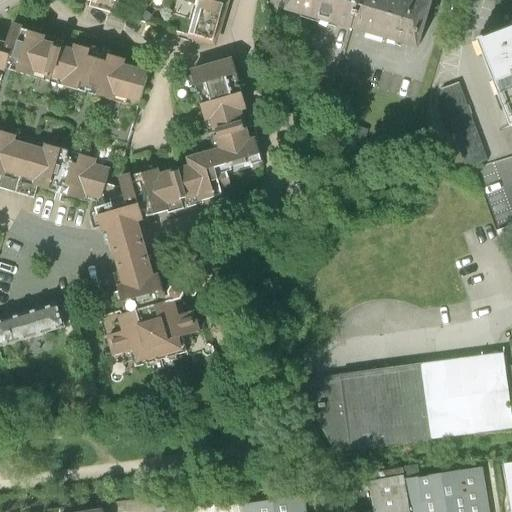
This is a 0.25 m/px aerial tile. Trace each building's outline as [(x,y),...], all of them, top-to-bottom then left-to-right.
[(197,0),(199,0),(188,37),(195,39),(195,37),(202,39),(208,42),(215,38),(225,0),(197,0)] [(361,0),(291,0),(288,9),(303,13),(303,12),(338,22),(337,24),(353,28),(361,0)] [(432,3),(420,0),(361,0),(353,28),(369,33),(369,32),(403,42),(403,44),(419,48),(432,3)] [(511,27),(478,40),(479,42),(481,40),(487,56),(484,57),(494,82),(497,81),(508,110),(505,112),(511,127),(511,126),(511,27)] [(43,37),(12,28),(6,47),(0,68),(32,78),(34,70),(56,77),(63,51),(41,44),(43,37)] [(75,54),(63,51),(56,77),(67,80),(65,88),(93,96),(105,55),(77,47),(75,54)] [(123,60),(105,55),(93,96),(111,101),(114,94),(129,98),(130,96),(142,99),(148,78),(136,75),(136,72),(121,68),(123,60)] [(136,182),(134,183),(143,213),(145,212),(147,218),(168,212),(166,204),(199,195),(202,203),(233,194),(227,173),(262,163),(256,142),(249,143),(239,110),(246,108),(233,61),(192,74),(205,120),(212,118),(222,151),(190,161),(192,168),(158,178),(156,170),(135,177),(136,182)] [(488,161),(459,83),(438,91),(466,169),(488,161)] [(367,132),(354,127),(348,143),(361,148),(367,132)] [(14,137),(0,132),(0,176),(2,177),(4,170),(38,180),(36,187),(54,192),(65,151),(48,146),(46,154),(12,144),(14,137)] [(385,140),(378,138),(375,146),(383,148),(385,140)] [(95,160),(65,151),(54,192),(82,201),(85,191),(102,196),(106,185),(109,175),(92,169),(95,160)] [(143,213),(134,183),(133,184),(131,177),(119,181),(121,186),(117,188),(106,185),(102,196),(105,207),(95,210),(102,231),(109,229),(114,246),(118,257),(144,250),(140,239),(135,221),(143,219),(141,213),(143,213)] [(511,238),(500,243),(511,276),(511,238)] [(135,368),(187,353),(183,337),(198,333),(193,312),(177,317),(173,303),(181,300),(184,295),(184,294),(183,289),(177,287),(171,288),(168,293),(169,296),(165,298),(160,278),(152,280),(144,250),(118,257),(126,287),(119,289),(126,315),(121,316),(125,332),(110,336),(115,357),(131,353),(135,368)] [(57,304),(48,307),(10,319),(0,321),(0,347),(64,328),(57,304)] [(511,419),(503,353),(296,383),(335,453),(511,428),(511,419)] [(489,511),(483,469),(404,480),(409,511),(489,511)] [(373,511),(409,511),(404,480),(403,478),(369,483),(369,488),(372,503),(373,511)] [(369,488),(303,500),(305,511),(326,511),(372,503),(369,488)] [(182,511),(180,500),(180,495),(157,499),(158,511),(182,511)] [(303,497),(244,506),(244,511),(305,511),(303,500),(303,497)]
